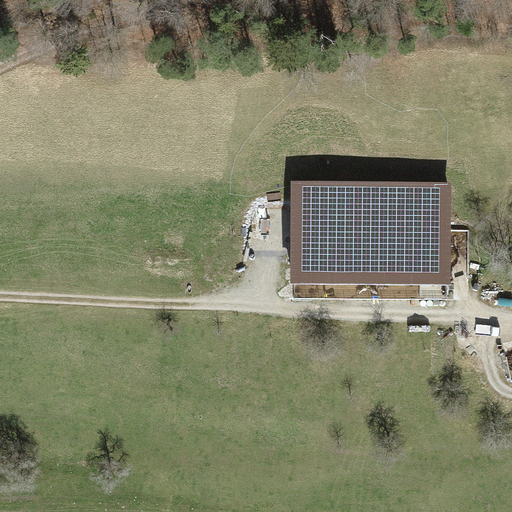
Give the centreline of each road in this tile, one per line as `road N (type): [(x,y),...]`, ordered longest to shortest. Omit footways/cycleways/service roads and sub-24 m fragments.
road 1 (track): [(0,301),(332,319),(511,318)]
road 2 (track): [(184,0),(0,72)]
